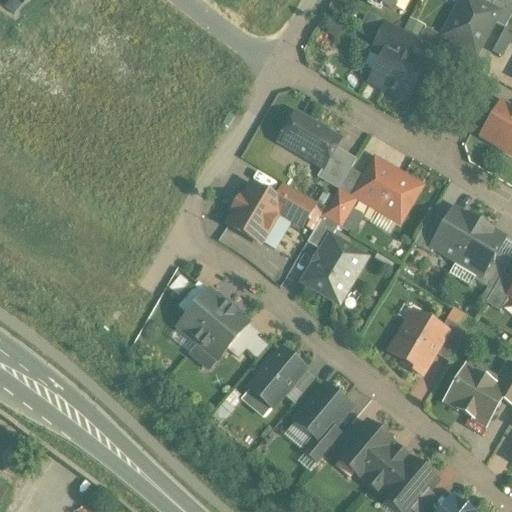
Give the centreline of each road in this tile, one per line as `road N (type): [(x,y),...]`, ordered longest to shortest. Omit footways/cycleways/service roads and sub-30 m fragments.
road 1 (residential): [(174,234),(241,269),(294,327),(434,432),(511,510)]
road 2 (secondary): [(0,364),(182,511)]
road 3 (residential): [(442,164),(477,99),(476,82),(456,71),(440,79),(406,143)]
road 4 (residential): [(174,234),(246,130),(276,68)]
road 5 (residential): [(276,68),(305,77),(406,143)]
